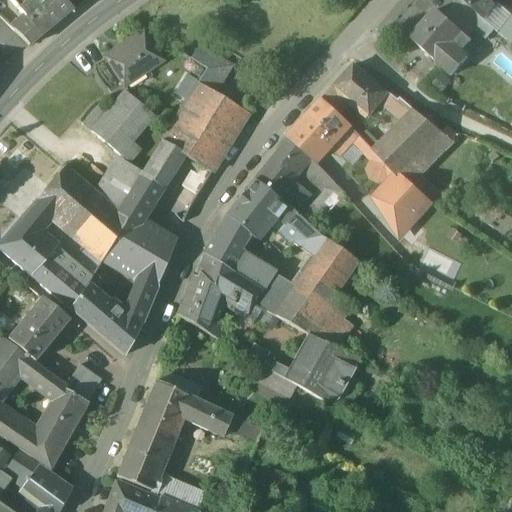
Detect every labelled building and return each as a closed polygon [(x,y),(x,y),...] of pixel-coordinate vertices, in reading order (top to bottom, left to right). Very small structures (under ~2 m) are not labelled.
[(8,0),(26,21),(13,30),(29,47),(56,24),(57,25),(62,21),(61,20),(72,11),(63,0),(8,0)] [(483,20),(459,0),(457,0),(451,10),(476,32),(486,41),(495,31),(483,20)] [(459,0),(483,20),(499,2),(497,0),(459,0)] [(476,32),(451,10),(444,18),(469,40),(476,32)] [(444,18),(438,12),(412,41),(452,78),(468,60),(462,54),(472,43),(469,40),(444,18)] [(511,16),(498,34),(511,45),(511,16)] [(142,33),(104,58),(123,87),(161,62),(142,33)] [(226,65),(199,48),(191,60),(206,70),(197,84),(210,91),(226,65)] [(387,94),(354,67),(335,88),(350,101),(370,117),(384,100),(388,95),(387,94)] [(197,84),(162,142),(212,173),(248,116),(210,91),(197,84)] [(350,101),(335,88),(323,101),(337,115),(350,101)] [(399,102),(388,93),(387,94),(388,95),(384,100),(389,105),(387,107),(391,111),(399,102)] [(108,116),(92,135),(127,165),(139,151),(129,142),(152,116),(126,94),(108,116)] [(399,102),(391,111),(404,122),(414,111),(400,100),(399,102)] [(323,101),(289,139),(309,158),(315,164),(329,148),(339,157),(357,138),(358,137),(349,126),(344,122),(337,115),(323,101)] [(97,107),(81,125),(92,135),(108,116),(97,107)] [(382,144),(373,153),(372,155),(397,180),(398,179),(398,180),(443,135),(414,111),(404,122),(382,144)] [(382,144),(367,132),(367,133),(349,117),(344,122),(349,126),(358,137),(357,138),(372,155),(373,153),(382,144)] [(309,158),(289,139),(278,151),(300,169),(309,158)] [(212,173),(162,142),(141,174),(139,178),(161,191),(190,209),(212,173)] [(300,169),(278,151),(254,181),(275,199),(279,194),(300,169)] [(141,174),(115,158),(93,193),(96,196),(117,214),(140,178),(139,178),(141,174)] [(335,185),(318,166),(307,177),(324,194),(335,185)] [(64,169),(21,219),(37,233),(52,216),(68,230),(96,196),(93,193),(64,169)] [(117,214),(116,217),(125,223),(137,229),(142,222),(161,191),(140,178),(117,214)] [(398,180),(398,179),(397,180),(378,201),(399,235),(428,203),(408,189),(398,180)] [(275,199),(254,181),(225,217),(253,241),(274,214),(281,204),(275,199)] [(335,185),(324,194),(314,205),(322,213),(325,216),(345,196),(335,185)] [(451,200),(436,190),(430,199),(445,209),(451,200)] [(288,202),(279,194),(275,199),(281,204),(283,202),(286,205),(288,202)] [(117,214),(96,196),(68,230),(88,247),(103,260),(125,223),(116,217),(117,214)] [(286,205),(283,202),(281,204),(274,214),(286,225),(279,232),(291,245),(308,226),(301,220),(286,205)] [(322,213),(314,205),(311,209),(318,216),(322,213)] [(311,209),(301,220),(308,226),(309,227),(318,216),(311,209)] [(253,241),(225,217),(203,255),(228,271),(242,255),(253,241)] [(37,233),(21,219),(0,243),(0,251),(30,277),(47,258),(56,249),(37,233)] [(176,242),(142,222),(137,229),(140,232),(118,269),(138,282),(155,292),(176,242)] [(125,223),(103,260),(118,269),(140,232),(137,229),(125,223)] [(291,285),(270,316),(306,335),(334,295),(356,263),(324,240),(291,285)] [(103,260),(88,247),(79,258),(96,272),(103,260)] [(274,275),(242,255),(228,271),(263,293),(274,275)] [(242,282),(202,257),(190,287),(206,296),(209,291),(223,301),(228,305),(242,282)] [(47,258),(30,277),(69,310),(85,290),(47,258)] [(263,293),(253,307),(270,316),(291,285),(274,275),(263,293)] [(98,283),(92,279),(87,287),(93,292),(98,283)] [(138,282),(121,316),(138,331),(155,292),(138,282)] [(93,292),(87,287),(85,290),(69,310),(125,357),(138,331),(121,316),(93,292)] [(206,296),(190,287),(179,318),(209,336),(223,301),(209,291),(206,296)] [(360,313),(334,295),(306,335),(307,336),(315,340),(333,349),(360,313)] [(42,299),(6,341),(34,363),(68,321),(42,299)] [(360,313),(333,349),(346,355),(370,320),(360,313)] [(307,336),(282,380),(291,384),(315,340),(307,336)] [(315,340),(291,384),(296,387),(327,405),(334,407),(359,361),(346,355),(333,349),(315,340)] [(3,342),(0,345),(0,395),(18,372),(27,360),(3,342)] [(65,389),(27,360),(18,372),(57,401),(63,392),(65,389)] [(79,366),(65,385),(90,402),(101,382),(79,366)] [(282,380),(261,368),(254,381),(289,401),(296,387),(291,384),(282,380)] [(189,398),(155,383),(148,401),(181,415),(189,398)] [(63,392),(57,401),(40,429),(65,444),(87,406),(63,392)] [(232,417),(189,398),(181,415),(180,419),(189,423),(222,439),(228,426),(232,417)] [(181,415),(148,401),(135,433),(169,447),(170,445),(168,444),(173,435),(180,419),(181,415)] [(65,444),(40,429),(33,441),(24,435),(25,432),(0,414),(0,437),(49,471),(65,444)] [(263,431),(232,417),(228,426),(237,429),(235,434),(257,445),(263,431)] [(189,423),(180,419),(173,435),(183,439),(189,423)] [(169,447),(135,433),(116,479),(150,493),(157,477),(169,447)] [(37,468),(17,454),(8,467),(27,481),(37,468)] [(288,476),(264,467),(258,482),(282,491),(288,476)] [(59,511),(71,491),(37,468),(27,481),(21,489),(52,511),(59,511)] [(197,511),(204,496),(157,477),(150,493),(197,511)] [(154,511),(158,503),(114,484),(104,510),(107,511),(154,511)] [(191,511),(160,498),(158,503),(154,511),(191,511)] [(41,511),(25,501),(18,511),(41,511)]
